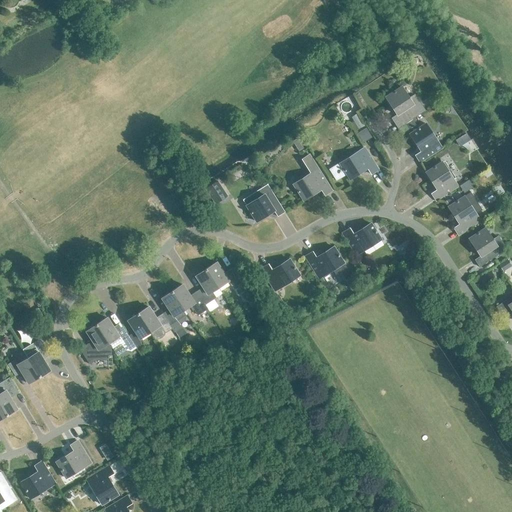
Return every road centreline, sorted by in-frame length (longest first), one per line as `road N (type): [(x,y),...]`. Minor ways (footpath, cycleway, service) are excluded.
road 1 (residential): [(94,411),(55,335),(58,307),(73,286),(139,271),(173,234),(194,226),(262,242),(339,208),(388,212)]
road 2 (residential): [(388,212),(423,226),(499,343),(511,350)]
